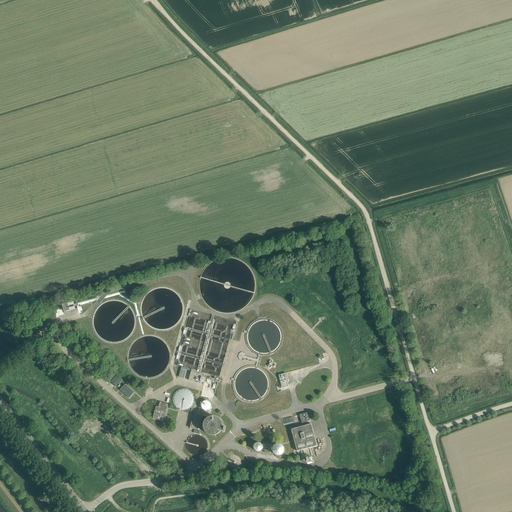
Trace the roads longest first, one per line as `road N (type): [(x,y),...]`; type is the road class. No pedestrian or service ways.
road 1 (unclassified): [(429,428),(359,199),(156,0)]
road 2 (secondary): [(85,511),(0,401)]
